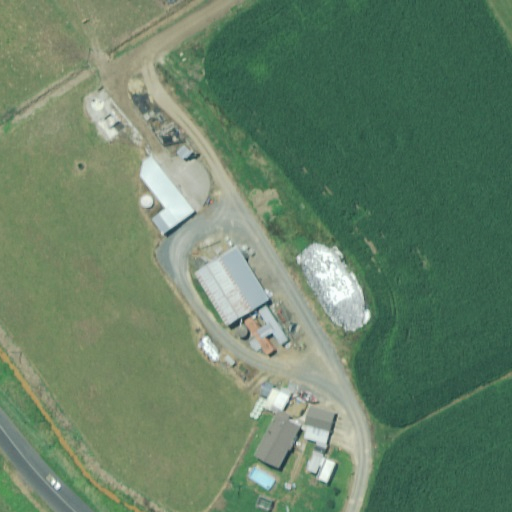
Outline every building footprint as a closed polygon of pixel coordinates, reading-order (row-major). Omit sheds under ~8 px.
[(200,210),(163,163),(147,176),(172,208),(159,219),(170,234),(200,210)] [(259,310),(228,258),(201,274),(218,303),(213,306),(217,314),(223,310),(232,326),(259,310)] [(278,332),(286,344),(292,339),(271,308),(264,312),(271,323),(264,328),(255,316),(249,321),(272,354),(278,350),(270,338),(278,332)] [(284,468),(305,425),(296,421),(298,417),(287,411),(294,396),(278,388),(268,407),(282,413),(260,456),(284,468)] [(339,413),(314,405),(308,425),(333,432),(339,413)] [(328,456),(319,452),(312,469),(321,473),(328,456)] [(341,462),(331,458),(323,479),(332,482),(341,462)]
